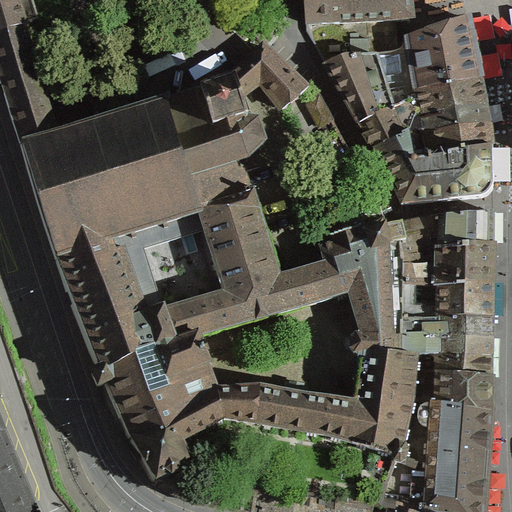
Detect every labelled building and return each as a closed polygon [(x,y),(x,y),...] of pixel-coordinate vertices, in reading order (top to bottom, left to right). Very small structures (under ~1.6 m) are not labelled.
[(0,0),(0,33),(23,26),(27,25),(26,23),(37,19),(31,0),(0,0)] [(378,56),(399,55),(397,42),(396,35),(368,37),(367,22),(410,19),(408,0),(304,0),(306,28),(307,31),(326,65),(347,58),(359,57),(378,56)] [(394,108),(410,101),(409,96),(418,93),(417,90),(481,81),(473,41),(468,19),(431,31),(409,38),(397,42),(399,55),(378,56),(359,57),(347,58),(326,65),(338,85),(359,123),(379,114),(394,108)] [(167,94),(164,100),(131,110),(130,106),(126,107),(128,111),(114,115),(99,120),(98,116),(94,117),(96,121),(68,130),(66,126),(63,127),(64,131),(57,133),(49,107),(50,107),(49,104),(48,104),(42,87),(43,86),(43,84),(41,84),(38,75),(36,67),(37,66),(37,63),(35,64),(30,46),(31,46),(30,43),(29,43),(23,26),(0,33),(0,82),(55,259),(118,239),(125,237),(198,214),(207,212),(206,210),(242,198),(245,192),(249,183),(246,172),(260,167),(255,152),(265,142),(258,120),(248,118),(240,96),(235,79),(195,92),(185,95),(184,92),(181,93),(182,96),(168,101),(170,96),(167,94)] [(267,90),(282,110),(309,89),(311,86),(267,48),(244,71),(235,79),(240,96),(253,87),(261,82),(267,90)] [(418,93),(409,96),(410,101),(394,108),(379,114),(359,123),(364,131),(373,147),(416,130),(417,129),(414,118),(424,116),(486,106),(483,91),(481,81),(417,90),(418,93)] [(486,106),(424,116),(427,133),(447,130),(454,130),(489,125),(487,112),(486,106)] [(454,130),(447,130),(427,133),(422,134),(426,157),(426,158),(432,157),(432,159),(492,148),(491,139),(489,125),(454,130)] [(421,157),(416,130),(373,147),(402,205),(482,197),(484,196),(487,194),(488,193),(491,190),(492,188),(492,186),(492,183),(492,164),(492,148),(432,159),(432,157),(426,158),(426,157),(421,157)] [(260,210),(254,189),(245,192),(242,198),(206,210),(207,212),(198,214),(205,235),(215,267),(221,289),(222,292),(215,294),(165,309),(163,310),(164,313),(176,345),(199,337),(200,338),(226,331),(255,322),(269,318),(305,307),(316,304),(325,302),(348,295),(360,335),(360,337),(394,339),(389,246),(404,242),(401,224),(388,226),(385,227),(383,221),(358,228),(358,227),(331,235),(334,242),(325,245),(319,246),(324,262),(305,268),(280,275),(272,250),(260,210)] [(401,224),(404,242),(409,266),(424,266),(422,248),(438,248),(438,247),(492,244),(493,223),(493,212),(401,224)] [(144,247),(145,252),(183,241),(194,238),(198,237),(205,235),(198,214),(118,239),(123,253),(133,250),(144,247)] [(157,352),(176,345),(164,313),(163,310),(165,309),(164,307),(163,308),(145,252),(144,247),(133,250),(123,253),(118,239),(55,259),(66,292),(67,292),(70,298),(72,304),(71,305),(98,370),(109,369),(155,347),(157,352)] [(409,266),(410,285),(492,282),(492,258),(492,244),(438,247),(438,248),(422,248),(424,266),(409,266)] [(407,319),(439,318),(492,317),(492,294),(492,282),(410,285),(410,286),(407,286),(407,319)] [(492,324),(492,317),(439,318),(407,319),(407,335),(492,339),(492,324)] [(406,436),(412,438),(415,425),(409,424),(411,412),(417,413),(420,402),(420,400),(418,400),(419,385),(419,371),(420,363),(421,354),(407,353),(407,340),(394,339),(360,337),(360,335),(356,335),(351,339),(351,344),(350,350),(354,355),(358,356),(352,403),(305,396),(306,390),(298,388),(286,386),(285,392),(260,387),(217,389),(211,373),(208,366),(211,365),(200,338),(199,337),(176,345),(157,352),(155,347),(109,369),(98,370),(91,373),(97,387),(104,384),(124,432),(142,458),(138,461),(152,483),(152,484),(153,484),(157,480),(193,461),(183,442),(224,421),(258,426),(326,437),(399,460),(398,463),(405,466),(410,448),(403,446),(406,436)] [(492,348),(492,339),(407,335),(407,340),(407,353),(421,354),(420,363),(437,364),(436,373),(491,378),(492,348)] [(491,388),(491,378),(436,373),(436,372),(419,371),(419,385),(418,400),(420,400),(420,402),(490,411),(491,388)] [(409,424),(415,425),(412,438),(406,436),(403,446),(410,448),(405,466),(398,463),(383,504),(427,511),(483,511),(488,443),(491,411),(490,411),(420,402),(417,413),(411,412),(409,424)] [(0,511),(36,511),(35,510),(34,510),(0,430),(0,511)] [(244,511),(259,511),(262,492),(154,484),(195,504),(212,507),(244,511)] [(295,496),(262,492),(259,511),(292,511),(293,508),(295,496)] [(334,511),(325,511),(327,501),(303,498),(302,508),(293,508),(292,511),(364,511),(365,506),(351,504),(340,503),(335,503),(334,511)]
